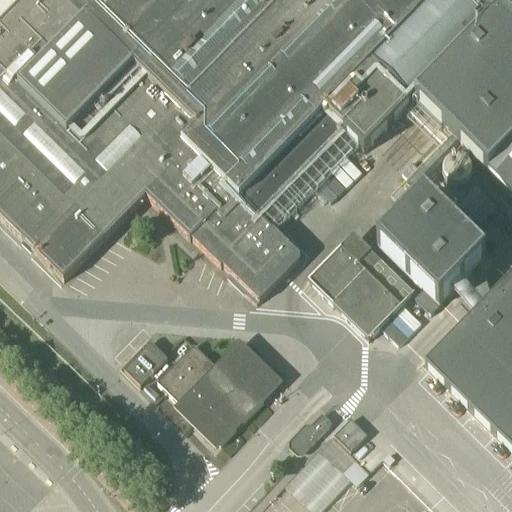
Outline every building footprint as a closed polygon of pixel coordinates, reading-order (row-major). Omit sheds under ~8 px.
[(511,0),(0,0),(0,221),(65,285),(146,202),(190,245),(192,243),(222,272),(223,270),(260,306),(299,267),(300,265),(300,263),(300,261),(299,259),(296,255),(273,233),(354,146),(364,155),(414,105),(511,201),(511,281),(426,369),(511,454),(511,0)] [(464,164),(460,163),(456,163),(452,164),(448,166),(445,169),(444,173),(443,177),(443,180),(445,183),(447,186),(449,189),(453,190),(456,191),(460,191),(463,190),(466,189),(468,186),(470,183),(471,180),(472,176),(471,172),(469,169),(468,167),(464,164)] [(481,230),(498,213),(476,192),(460,209),(481,230)] [(485,262),(463,241),(471,233),(456,218),(448,226),(424,202),(377,249),(439,309),(485,262)] [(414,297),(380,264),(354,239),(307,286),(367,345),(414,297)] [(150,350),(123,377),(139,392),(165,365),(150,350)] [(221,365),(215,371),(194,350),(160,385),(157,388),(178,408),(199,429),(195,433),(215,452),(218,448),(221,450),(236,435),(234,432),(241,425),(244,427),(248,423),(264,407),(261,404),(273,393),(258,378),(262,374),(254,366),(249,370),(235,356),(223,367),(221,365)] [(286,490),(310,511),(323,511),(350,483),(356,489),(380,463),(358,443),(365,436),(348,421),(286,490)] [(304,457),(317,442),(330,429),(321,421),(313,430),(308,430),(294,445),(294,452),(299,457),(304,457)]
